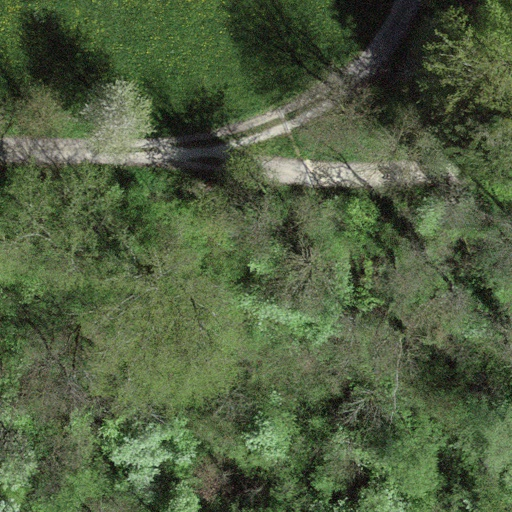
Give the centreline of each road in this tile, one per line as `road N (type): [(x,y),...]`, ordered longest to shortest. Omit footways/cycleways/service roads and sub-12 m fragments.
road 1 (track): [(159,151),(368,168),(511,165)]
road 2 (track): [(159,151),(268,122),(359,77),(404,0)]
road 3 (track): [(0,149),(159,151)]
road 4 (track): [(511,95),(429,0)]
